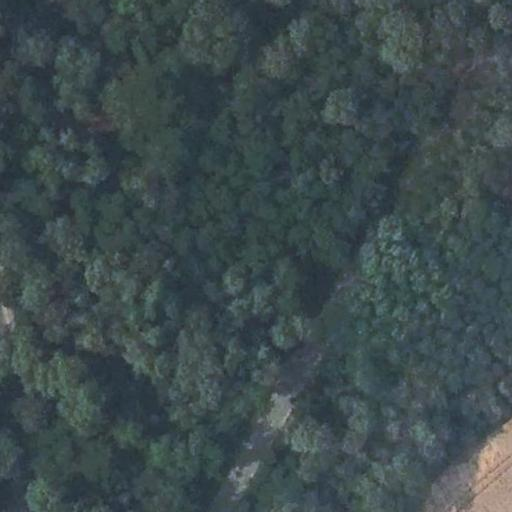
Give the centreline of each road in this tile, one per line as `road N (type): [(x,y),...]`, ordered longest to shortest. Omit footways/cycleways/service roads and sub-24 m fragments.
road 1 (unclassified): [(219,511),(435,134),(511,43)]
road 2 (unclassified): [(0,329),(23,423),(26,496)]
